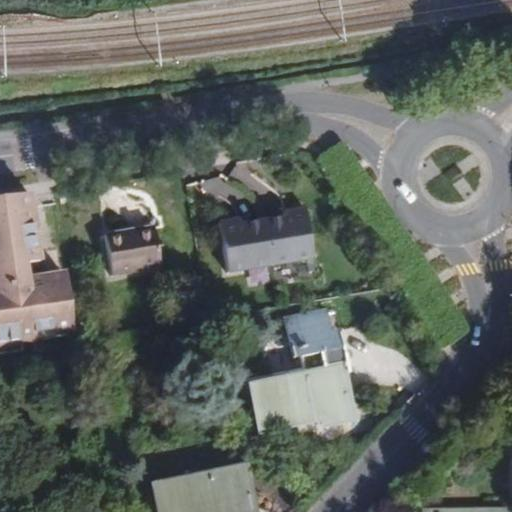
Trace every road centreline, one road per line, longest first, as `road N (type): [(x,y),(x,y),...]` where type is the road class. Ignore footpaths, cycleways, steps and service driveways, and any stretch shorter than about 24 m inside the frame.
road 1 (secondary): [(0,153),(286,118),(366,129),(406,154)]
road 2 (tertiary): [(328,511),(469,375),(490,343),(491,282)]
road 3 (secondary): [(406,154),(402,189),(421,218),(472,225)]
